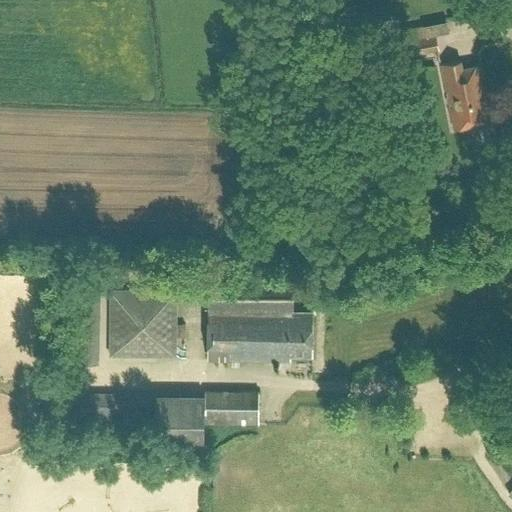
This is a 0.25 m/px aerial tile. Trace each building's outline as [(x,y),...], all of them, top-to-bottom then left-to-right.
[(385,0),(390,21),(446,9),(444,0),(385,0)] [(390,23),(386,5),(374,7),(378,26),(390,23)] [(434,35),(406,40),(409,54),(437,48),(434,35)] [(440,64),(453,128),(492,120),(480,63),(462,66),(461,60),(440,64)] [(294,271),(208,269),(206,359),(289,360),(289,355),(310,355),(311,310),(293,310),(294,271)] [(100,276),(79,276),(76,362),(98,362),(100,276)] [(174,287),(107,286),(107,355),(174,355),(174,287)] [(257,422),(258,390),(204,390),(203,422),(257,422)] [(154,392),(79,391),(79,412),(154,413),(154,394),(154,392)] [(154,443),(203,443),(203,394),(154,394),(154,413),(154,443)]
